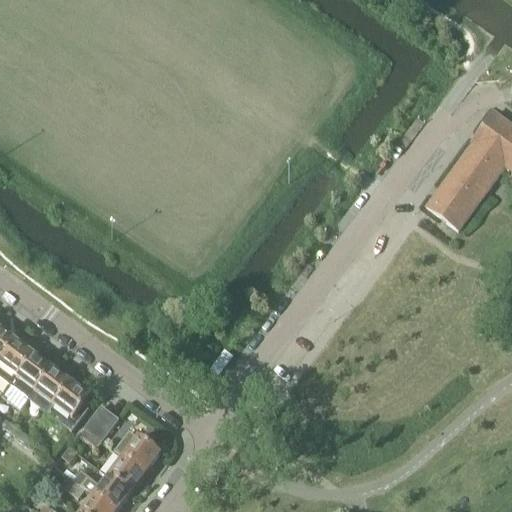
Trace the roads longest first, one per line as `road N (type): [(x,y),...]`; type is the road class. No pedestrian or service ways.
road 1 (residential): [(209,443),(218,419),(428,138),(456,121),(477,93)]
road 2 (residential): [(0,278),(209,443)]
